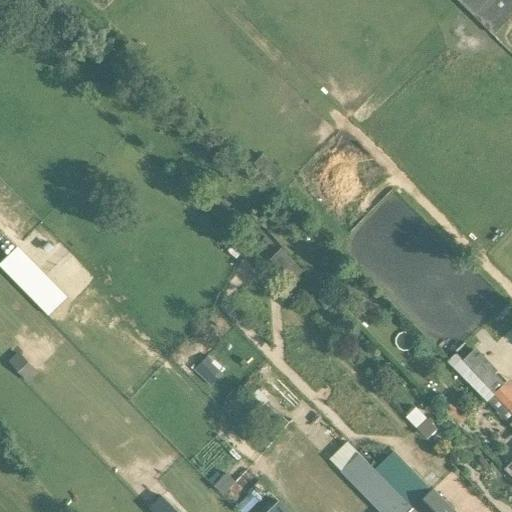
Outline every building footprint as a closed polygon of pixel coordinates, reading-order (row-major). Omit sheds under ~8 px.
[(455,0),(492,36),(511,16),(511,0),(455,0)] [(230,205),(224,199),(220,203),(226,209),(230,205)] [(0,230),(0,260),(49,314),(68,297),(4,228),(0,230)] [(301,271),(279,250),(269,261),(291,282),(301,271)] [(476,348),(461,362),(484,384),(495,374),(498,371),(476,348)] [(206,355),(196,371),(213,382),(223,366),(206,355)] [(510,425),(511,422),(511,391),(505,384),(494,394),(495,395),(487,402),(510,425)] [(406,417),(416,428),(426,419),(415,408),(406,417)] [(299,425),(310,414),(304,409),(294,419),(299,425)] [(433,422),(430,418),(428,420),(426,419),(416,428),(427,439),(437,429),(431,424),(433,422)] [(446,431),(453,424),(446,418),(440,425),(446,431)] [(286,427),(279,420),(260,443),(267,449),(286,427)] [(340,472),(379,511),(407,511),(410,509),(357,455),(340,472)] [(511,461),(503,470),(511,478),(511,461)] [(447,495),(455,486),(451,483),(456,478),(448,472),(436,487),(447,495)] [(413,511),(456,511),(432,488),(411,509),(413,511)] [(150,507),(154,511),(182,511),(164,494),(150,507)] [(287,511),(277,500),(264,511),(287,511)]
